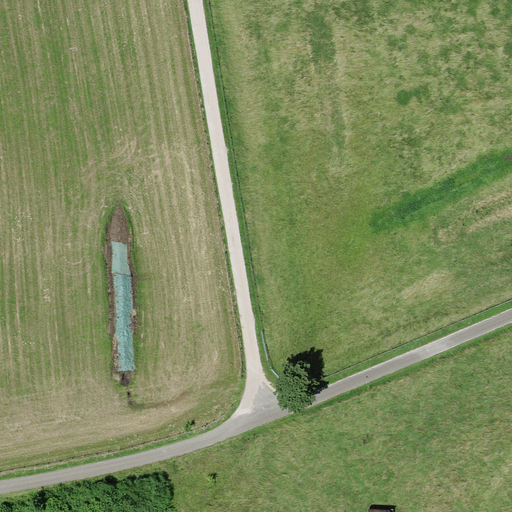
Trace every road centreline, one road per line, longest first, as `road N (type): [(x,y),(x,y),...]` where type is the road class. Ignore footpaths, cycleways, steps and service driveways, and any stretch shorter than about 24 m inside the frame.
road 1 (track): [(0,484),(129,462),(260,418),(511,313)]
road 2 (track): [(260,418),(193,0)]
